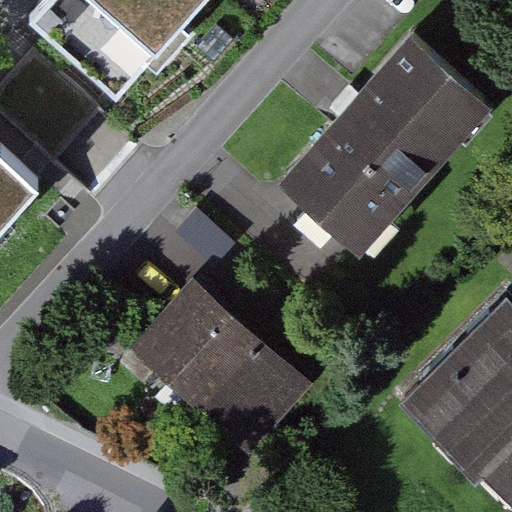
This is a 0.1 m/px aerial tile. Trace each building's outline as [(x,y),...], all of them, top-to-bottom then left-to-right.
[(42,0),(32,13),(119,89),(196,0),(42,0)] [(342,105),(283,171),(333,216),(358,238),(491,89),(416,22),(342,105)] [(83,124),(102,102),(40,50),(21,72),(83,124)] [(0,223),(42,175),(0,139),(0,223)] [(234,239),(197,205),(186,216),(172,232),(209,266),(234,239)] [(262,450),(320,389),(200,278),(160,322),(143,339),(229,419),(262,450)] [(483,451),(511,481),(511,292),(508,289),(404,390),(474,461),(483,451)]
